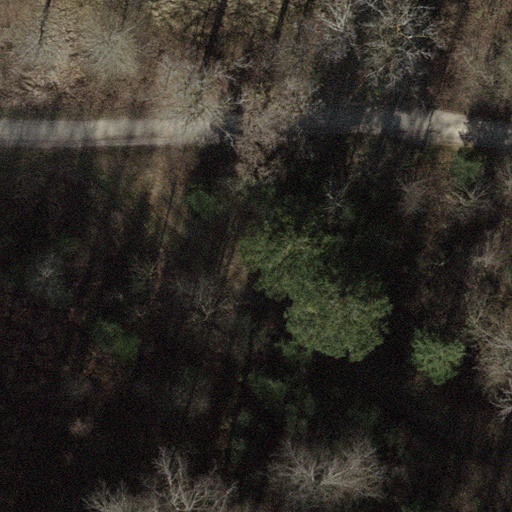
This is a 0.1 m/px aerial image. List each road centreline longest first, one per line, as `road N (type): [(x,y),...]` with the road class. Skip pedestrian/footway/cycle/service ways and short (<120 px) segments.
road 1 (track): [(511,464),(445,436),(5,145)]
road 2 (track): [(511,116),(0,144)]
